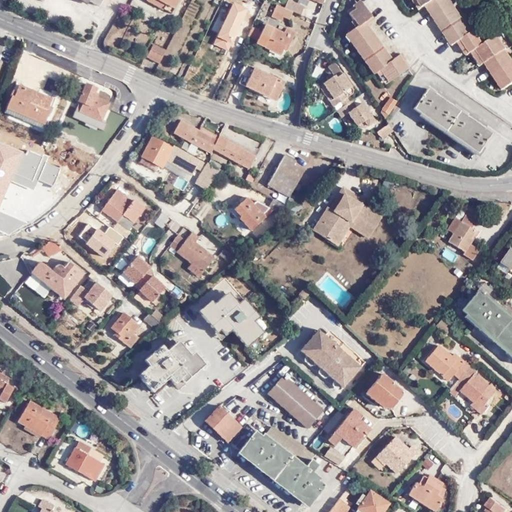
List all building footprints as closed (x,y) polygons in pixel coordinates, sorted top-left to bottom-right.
[(159,0),(164,3),(162,8),(170,12),(176,0),(159,0)] [(292,10),(295,2),(289,0),(284,0),(282,6),(292,10)] [(359,0),(353,4),(355,8),(362,3),(359,0)] [(423,8),(418,0),(413,0),(420,10),(423,8)] [(469,34),(447,0),(434,0),(429,4),(455,44),(457,43),(462,40),(470,54),(473,52),(477,50),(486,62),(489,60),(503,51),(506,49),(497,35),(484,44),(475,31),(472,33),(469,34)] [(451,0),(447,0),(469,34),(472,33),(451,0)] [(292,10),(299,14),(303,5),(295,2),(292,10)] [(233,3),(214,43),(226,48),(245,8),(233,3)] [(289,18),(292,10),(282,6),(275,3),(271,15),(280,19),(282,15),(289,18)] [(362,3),(355,8),(349,13),(357,25),(347,32),(375,71),(378,69),(387,81),(406,67),(402,61),(402,60),(398,54),(388,61),(362,23),(371,16),(362,3)] [(429,4),(426,6),(452,46),(455,44),(429,4)] [(261,31),(256,40),(255,43),(281,55),(284,49),(287,43),(290,45),(296,33),(285,27),(283,32),(265,23),(261,31)] [(251,27),(248,33),(247,35),(256,40),(261,31),(251,27)] [(462,40),(457,43),(466,56),(470,54),(462,40)] [(146,55),(159,62),(166,49),(153,42),(146,55)] [(511,59),(506,50),(506,49),(503,51),(511,65),(511,59)] [(477,50),(473,52),(482,65),(486,62),(477,50)] [(489,60),(506,87),(511,83),(511,65),(503,51),(489,60)] [(91,72),(93,67),(76,59),(74,64),(91,72)] [(506,87),(489,60),(486,62),(503,89),(506,87)] [(238,82),(257,91),(266,73),(245,63),(240,72),(242,73),(238,82)] [(336,103),(339,101),(345,97),(351,93),(352,90),(334,63),(327,67),(329,71),(331,74),(327,76),(324,77),(326,80),(322,83),(336,103)] [(266,73),(257,91),(275,99),(283,81),(266,73)] [(78,100),(80,101),(83,102),(80,110),(100,119),(102,120),(109,102),(97,96),(93,95),(95,91),(97,87),(86,82),(78,100)] [(53,97),(19,83),(16,89),(12,88),(10,94),(12,95),(5,110),(43,126),(50,111),(53,106),(50,104),(53,97)] [(332,106),(336,103),(322,83),(320,88),(332,106)] [(415,106),(446,128),(459,108),(428,86),(415,106)] [(339,101),(342,106),(348,102),(345,97),(339,101)] [(383,118),(395,101),(389,97),(378,111),(383,118)] [(342,106),(335,110),(340,117),(347,113),(355,125),(364,128),(373,122),(361,103),(354,107),(350,100),(348,102),(342,106)] [(83,102),(80,101),(73,115),(97,125),(100,119),(80,110),(83,102)] [(459,108),(446,128),(478,150),(492,130),(459,108)] [(0,122),(0,126),(12,132),(16,123),(2,117),(0,122)] [(171,131),(190,141),(197,129),(178,118),(171,131)] [(380,140),(391,131),(386,123),(374,132),(380,140)] [(197,129),(190,141),(208,151),(210,147),(215,139),(197,129)] [(217,135),(215,139),(210,147),(229,158),(236,145),(217,135)] [(142,156),(162,166),(165,160),(169,154),(172,147),(152,136),(142,156)] [(173,145),(172,147),(169,154),(179,159),(183,151),(173,145)] [(229,158),(247,168),(254,156),(236,145),(229,158)] [(179,159),(195,168),(198,163),(202,165),(204,162),(183,151),(179,159)] [(169,154),(165,160),(191,174),(195,168),(179,159),(169,154)] [(291,165),(294,161),(282,155),(266,184),(286,196),(285,199),(291,202),(293,197),(288,193),(292,187),(295,189),(297,185),(295,183),(302,171),(291,165)] [(159,173),(162,166),(142,156),(138,162),(159,173)] [(193,182),(204,190),(219,170),(216,168),(211,165),(207,163),(206,162),(193,182)] [(187,192),(197,199),(204,190),(193,182),(187,192)] [(133,199),(132,200),(129,204),(125,201),(124,203),(119,199),(123,194),(115,188),(100,208),(128,229),(144,207),(133,199)] [(341,188),(333,200),(336,203),(331,211),(327,209),(325,208),(310,231),(331,245),(345,222),(368,236),(379,218),(360,205),(362,201),(341,188)] [(240,216),(238,218),(249,231),(265,218),(246,197),(233,209),(240,216)] [(268,208),(282,216),(289,209),(272,200),(268,208)] [(327,209),(331,211),(336,203),(333,200),(327,209)] [(502,209),(497,206),(493,211),(498,214),(502,209)] [(237,219),(238,218),(240,216),(233,209),(230,212),(237,219)] [(153,223),(160,228),(168,218),(161,213),(153,223)] [(459,221),(451,233),(446,241),(462,251),(460,254),(469,259),(476,249),(467,243),(470,239),(468,237),(473,229),(469,227),(474,219),(464,213),(459,221)] [(445,229),(451,233),(459,221),(452,217),(445,229)] [(365,240),(368,236),(345,222),(331,245),(334,246),(346,227),(365,240)] [(96,229),(88,224),(78,236),(86,243),(85,244),(103,257),(114,243),(117,245),(123,237),(109,227),(103,235),(96,229)] [(169,246),(191,263),(203,273),(215,259),(194,243),(198,237),(191,232),(186,240),(178,234),(169,246)] [(52,258),(61,249),(50,239),(42,247),(52,258)] [(230,264),(232,263),(236,259),(224,249),(219,255),(230,264)] [(511,252),(508,250),(499,263),(508,269),(511,265),(511,266),(511,252)] [(137,259),(149,270),(151,268),(138,258),(137,259)] [(147,273),(149,270),(137,259),(124,274),(136,285),(138,283),(143,288),(140,292),(153,303),(166,289),(147,273)] [(30,273),(44,284),(50,277),(58,283),(62,278),(73,286),(82,274),(67,261),(62,266),(59,264),(55,265),(51,270),(39,261),(30,273)] [(203,273),(191,263),(186,269),(199,279),(203,273)] [(508,269),(499,263),(495,268),(505,275),(507,270),(508,269)] [(131,284),(140,292),(143,288),(138,283),(136,285),(124,274),(119,279),(128,288),(131,284)] [(50,277),(44,284),(62,298),(73,286),(62,278),(58,283),(50,277)] [(89,290),(96,282),(90,277),(83,286),(89,290)] [(111,294),(96,282),(89,290),(83,286),(75,296),(76,296),(71,303),(76,307),(81,301),(86,305),(89,302),(94,306),(99,310),(111,294)] [(483,297),(485,295),(490,290),(483,284),(460,310),(511,355),(511,321),(509,319),(483,297)] [(297,294),(302,299),(309,291),(304,286),(297,294)] [(235,306),(225,295),(201,315),(216,333),(220,330),(225,336),(231,331),(245,347),(259,335),(249,324),(258,316),(243,299),(235,306)] [(510,317),(485,295),(483,297),(509,319),(510,317)] [(110,328),(115,331),(119,335),(117,338),(129,347),(138,337),(131,333),(138,324),(122,312),(110,328)] [(143,318),(155,328),(161,323),(148,312),(143,318)] [(440,319),(434,325),(445,334),(451,328),(440,319)] [(298,349),(304,354),(322,334),(317,329),(298,349)] [(322,334),(304,354),(340,386),(361,363),(353,356),(354,354),(335,336),(330,341),(322,334)] [(118,359),(127,349),(120,342),(111,351),(118,359)] [(423,361),(440,375),(443,372),(450,378),(452,374),(457,378),(446,390),(453,396),(458,389),(472,401),(475,403),(471,407),(479,414),(486,405),(482,402),(492,391),(471,374),(474,370),(453,353),(450,356),(437,345),(423,361)] [(170,355),(162,346),(145,361),(151,370),(140,379),(152,392),(168,379),(173,384),(179,379),(182,383),(200,368),(182,346),(170,355)] [(0,398),(5,401),(13,386),(4,382),(8,376),(0,371),(0,398)] [(443,372),(440,375),(447,381),(450,378),(443,372)] [(392,383),(379,373),(363,393),(369,398),(372,396),(386,406),(389,406),(400,392),(390,384),(392,383)] [(321,409),(282,375),(266,392),(305,427),(321,409)] [(505,403),(499,399),(489,410),(495,415),(505,403)] [(42,431),(41,434),(48,438),(60,417),(30,400),(18,420),(25,424),(27,422),(42,431)] [(205,421),(227,442),(240,426),(218,406),(205,421)] [(333,445),(340,437),(342,433),(354,442),(358,437),(361,433),(364,435),(369,428),(357,419),(360,415),(351,408),(326,439),(333,445)] [(40,435),(41,434),(42,431),(27,422),(25,424),(25,425),(40,435)] [(307,447),(270,425),(262,436),(254,430),(238,450),(308,504),(324,484),(310,473),(317,464),(311,459),(312,456),(304,450),(307,447)] [(342,433),(340,437),(351,446),(354,442),(342,433)] [(393,437),(391,440),(398,447),(400,444),(393,437)] [(90,445),(79,439),(65,463),(94,480),(104,463),(87,453),(90,445)] [(391,440),(374,457),(383,465),(384,464),(395,473),(415,452),(409,445),(406,449),(400,444),(398,447),(391,440)] [(340,465),(345,457),(332,450),(327,457),(340,465)] [(347,455),(345,457),(340,465),(344,468),(351,457),(347,455)] [(383,465),(374,457),(370,462),(378,469),(383,465)] [(441,482),(428,474),(425,478),(422,476),(416,484),(414,482),(407,495),(433,511),(440,499),(438,497),(443,489),(439,486),(441,482)] [(355,482),(351,479),(338,498),(348,505),(349,503),(343,497),(355,482)] [(358,505),(356,507),(363,511),(380,511),(387,503),(368,490),(364,496),(361,494),(354,503),(358,505)] [(499,511),(503,507),(488,496),(482,504),(486,507),(481,511),(499,511)] [(62,511),(63,510),(42,498),(38,506),(41,508),(38,511),(62,511)] [(343,511),(348,505),(338,498),(327,511),(343,511)]
